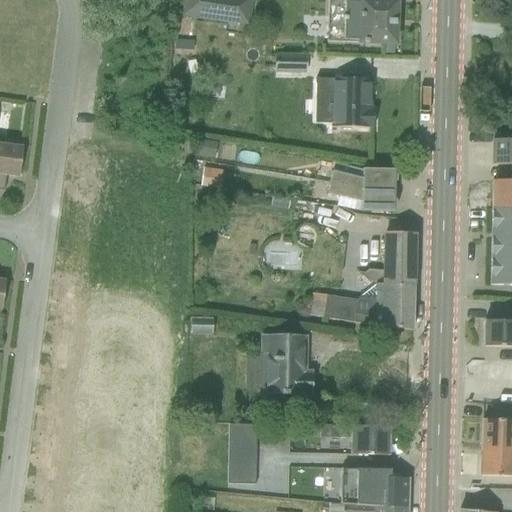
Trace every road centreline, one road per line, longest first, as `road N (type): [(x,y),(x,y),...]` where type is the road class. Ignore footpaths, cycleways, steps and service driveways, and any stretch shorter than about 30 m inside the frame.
road 1 (primary): [(433,511),(445,0)]
road 2 (residential): [(40,236),(1,511)]
road 3 (residential): [(70,0),(40,236)]
